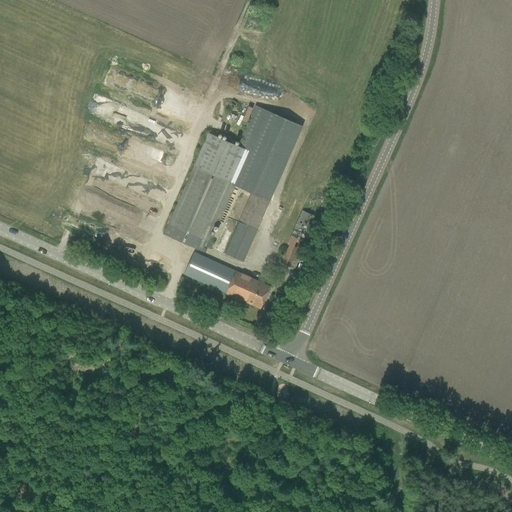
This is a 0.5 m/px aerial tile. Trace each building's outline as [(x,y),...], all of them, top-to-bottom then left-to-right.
[(200,107),(143,85),(137,100),(195,122),(200,107)] [(250,194),(269,202),(302,127),(255,107),(238,146),(247,150),(233,184),(236,185),(235,187),(250,194)] [(208,135),(164,235),(202,252),(206,242),(210,244),(209,247),(211,248),(213,244),(211,243),(214,237),(210,235),(214,226),(218,228),(219,224),(215,222),(246,152),(208,135)] [(269,202),(250,194),(228,248),(246,256),(269,202)] [(278,262),(276,268),(285,272),(288,267),(294,270),(303,249),(300,248),(314,216),(303,211),(280,263),(278,262)] [(246,256),(228,248),(225,254),(243,262),(246,256)] [(188,265),(184,274),(261,309),(270,287),(194,253),(188,265)]
